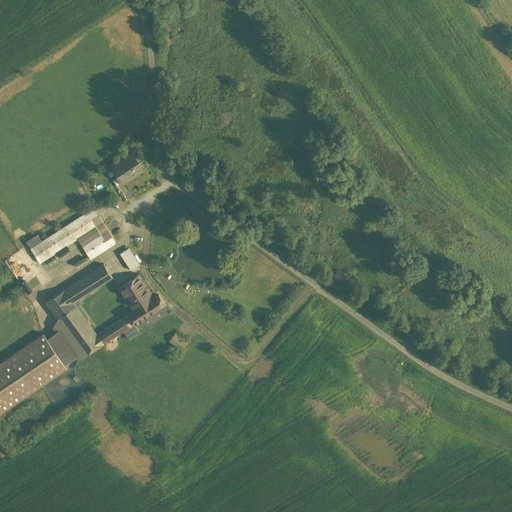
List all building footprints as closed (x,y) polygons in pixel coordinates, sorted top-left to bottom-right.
[(131,150),(111,164),(123,182),(143,168),(131,150)] [(94,207),(30,248),(33,251),(39,262),(95,225),(101,233),(82,245),(90,257),(116,241),(94,207)] [(131,246),(122,252),(133,269),(142,263),(131,246)] [(104,263),(63,289),(72,301),(74,301),(112,276),(104,263)] [(139,274),(119,287),(133,311),(128,314),(134,323),(164,303),(158,294),(157,295),(154,297),(139,274)] [(97,334),(87,321),(72,301),(63,289),(45,301),(57,318),(53,325),(78,360),(102,344),(134,323),(128,314),(97,334)] [(43,332),(32,340),(0,361),(0,412),(42,384),(67,367),(48,339),(43,332)] [(180,332),(171,338),(180,351),(189,344),(180,332)]
